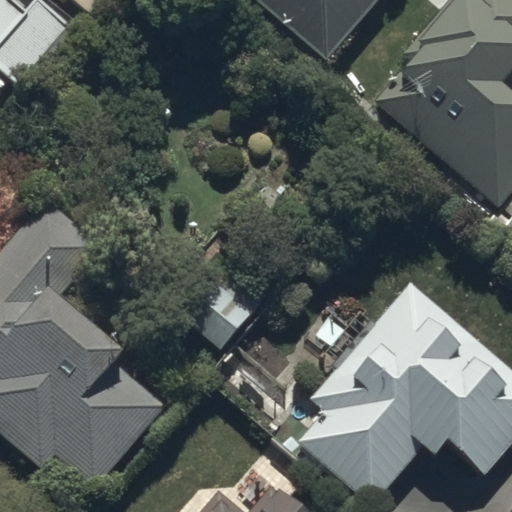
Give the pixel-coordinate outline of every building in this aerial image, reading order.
[(0,0),(0,69),(21,88),(71,31),(34,0),(23,0),(17,8),(8,0),(0,0)] [(70,0),(88,16),(103,0),(70,0)] [(257,0),(326,57),(373,0),(257,0)] [(511,0),(444,0),(360,96),(496,213),(511,194),(511,101),(493,85),(508,68),(511,72),(511,0)] [(0,438),(43,475),(51,466),(85,495),(165,401),(114,358),(122,348),(59,295),(100,246),(41,197),(0,245),(0,438)] [(511,207),(495,228),(511,243),(511,207)] [(511,373),(405,282),(305,400),(321,413),(296,443),(369,505),(419,447),(428,454),(440,440),(481,476),(511,439),(511,373)] [(197,511),(301,511),(269,483),(243,511),(237,511),(216,492),(197,511)]
